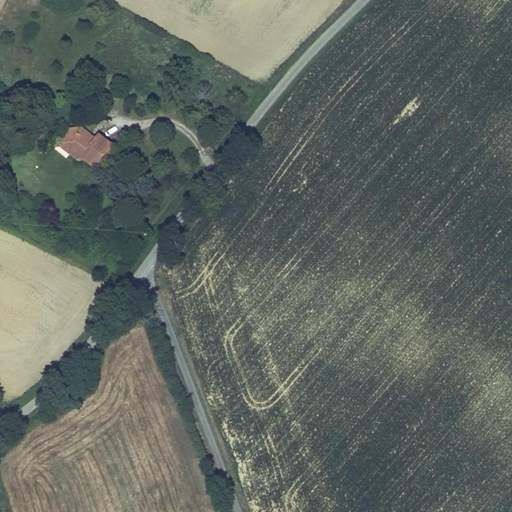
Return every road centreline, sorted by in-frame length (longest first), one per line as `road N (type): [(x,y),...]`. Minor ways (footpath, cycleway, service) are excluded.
road 1 (tertiary): [(363,0),(269,99),(141,272)]
road 2 (unclassified): [(240,511),(141,272)]
road 3 (tertiary): [(141,272),(69,374),(0,427)]
